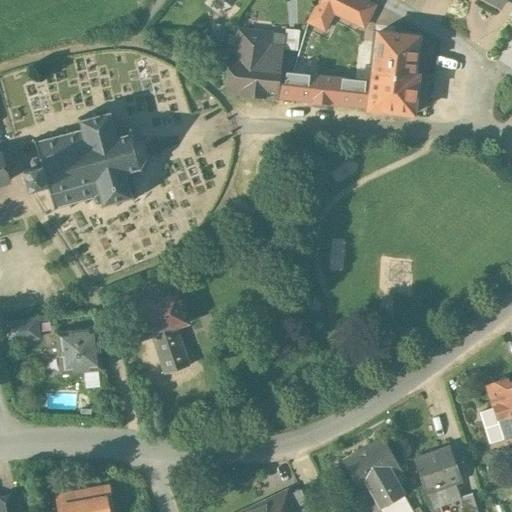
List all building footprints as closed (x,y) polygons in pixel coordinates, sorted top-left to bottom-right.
[(374,6),(362,0),(319,0),(308,21),(325,30),(333,12),(364,27),(374,6)] [(285,35),(238,29),(235,58),(230,58),(227,93),(278,98),(281,72),(285,35)] [(419,37),(378,32),(373,72),(414,77),(414,76),(419,37)] [(297,71),(317,71),(317,57),(297,57),(297,71)] [(371,82),(281,72),(278,98),(369,109),(372,81),(372,80),(371,82)] [(414,77),(373,72),(372,81),(369,109),(368,110),(413,115),(418,76),(414,76),(414,77)] [(100,142),(122,135),(113,105),(91,112),(95,124),(100,142)] [(133,174),(140,171),(145,175),(148,159),(143,142),(128,134),(122,135),(100,142),(95,124),(35,141),(42,165),(23,170),(29,191),(48,185),(54,208),(97,196),(101,183),(110,180),(115,197),(138,191),(133,174)] [(0,183),(8,181),(1,155),(0,155),(0,183)] [(280,221),(264,212),(252,234),(268,243),(280,221)] [(158,298),(148,302),(130,308),(140,339),(152,335),(159,357),(164,373),(189,365),(184,349),(183,348),(176,327),(188,323),(177,292),(159,298),(158,298)] [(36,318),(6,323),(9,343),(39,338),(36,318)] [(98,328),(56,332),(60,374),(103,370),(98,328)] [(511,383),(508,385),(506,381),(488,387),(500,423),(511,419),(511,420),(511,383)] [(383,438),(343,461),(360,492),(369,487),(381,508),(403,496),(391,474),(400,469),(383,438)] [(449,448),(415,460),(432,508),(459,499),(459,498),(460,497),(455,482),(460,480),(449,448)] [(112,511),(108,487),(57,497),(60,511),(112,511)] [(311,511),(301,489),(287,495),(294,511),(311,511)] [(460,497),(459,498),(459,499),(463,511),(478,511),(472,493),(460,497)] [(286,494),(246,511),(294,511),(287,495),(286,494)] [(18,511),(15,495),(0,497),(0,511),(18,511)] [(412,511),(403,496),(381,508),(383,511),(412,511)]
